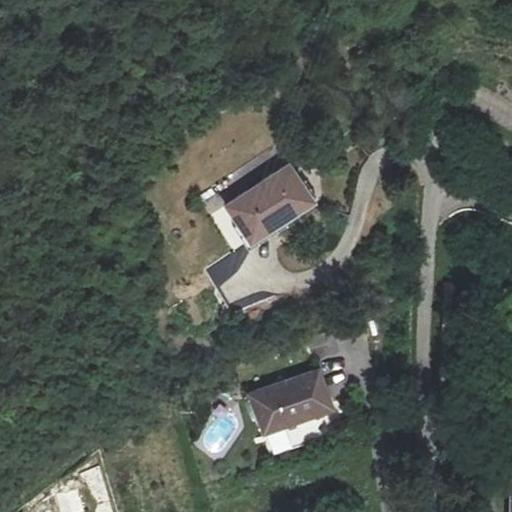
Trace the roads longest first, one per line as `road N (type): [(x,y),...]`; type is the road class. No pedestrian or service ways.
road 1 (residential): [(439,511),(423,362),(433,175)]
road 2 (unclassified): [(511,112),(473,93),(448,94),(437,112),(433,175)]
